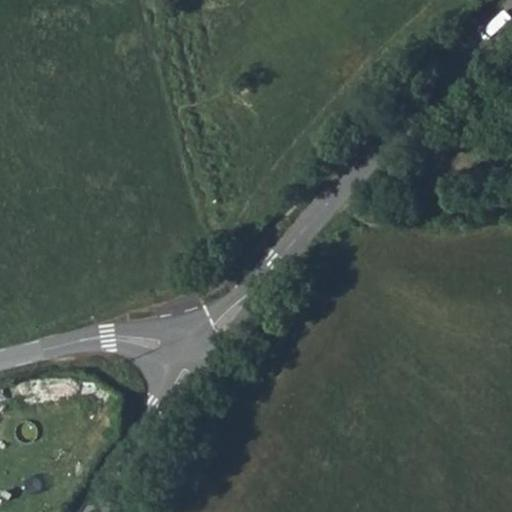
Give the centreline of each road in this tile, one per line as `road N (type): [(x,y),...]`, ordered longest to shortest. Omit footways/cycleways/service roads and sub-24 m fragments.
road 1 (unclassified): [(191,348),(511,9)]
road 2 (unclassified): [(191,348),(106,337),(0,360)]
road 3 (unclassified): [(94,511),(191,348)]
